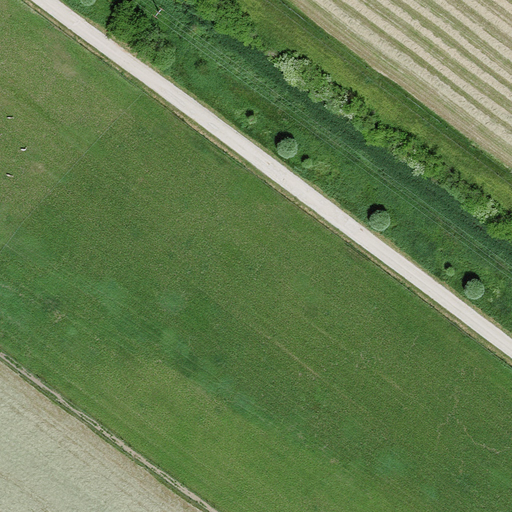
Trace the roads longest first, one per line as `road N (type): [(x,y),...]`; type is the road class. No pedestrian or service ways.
road 1 (track): [(511,348),(42,0)]
road 2 (track): [(511,195),(246,0)]
